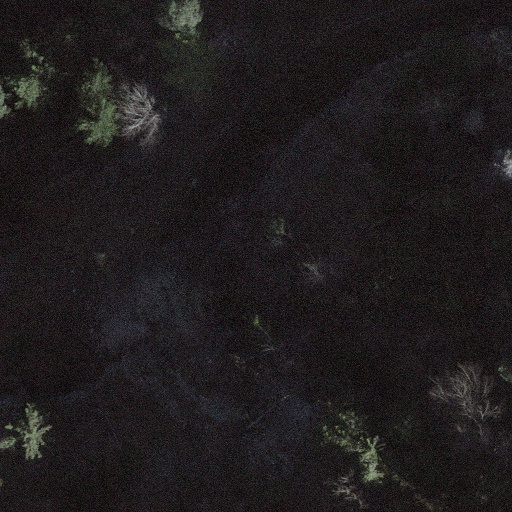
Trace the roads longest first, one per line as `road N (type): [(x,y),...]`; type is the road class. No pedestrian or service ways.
road 1 (track): [(456,0),(260,48),(146,219),(117,338)]
road 2 (track): [(0,494),(117,338)]
